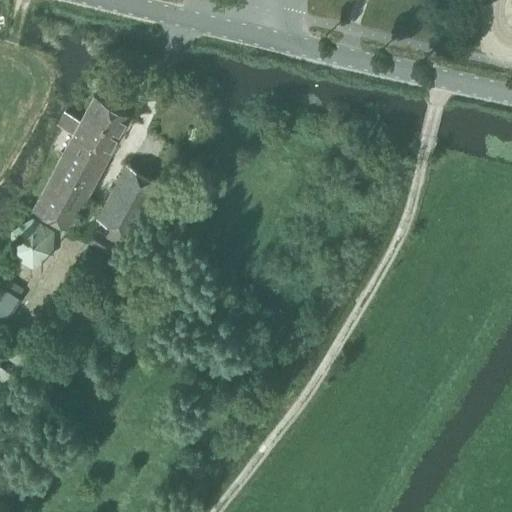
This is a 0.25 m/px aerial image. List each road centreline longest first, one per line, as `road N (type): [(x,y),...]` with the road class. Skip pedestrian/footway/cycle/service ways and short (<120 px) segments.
road 1 (track): [(220,511),(297,412),(404,228),(442,79)]
road 2 (unclassified): [(511,94),(283,41)]
road 3 (unclassified): [(283,41),(110,0)]
